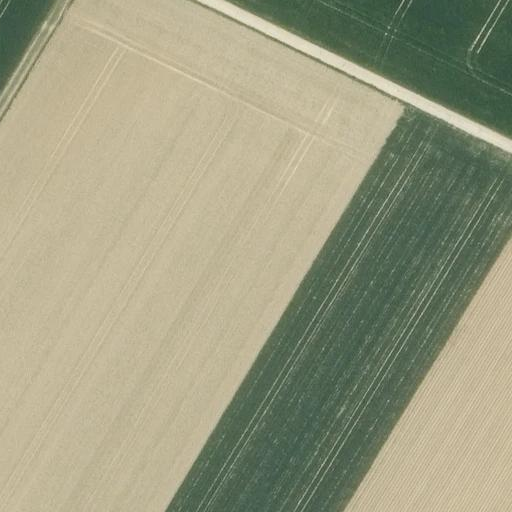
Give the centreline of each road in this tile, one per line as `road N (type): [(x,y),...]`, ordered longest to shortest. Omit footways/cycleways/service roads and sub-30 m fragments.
road 1 (track): [(511,155),(193,0)]
road 2 (track): [(0,135),(80,0)]
